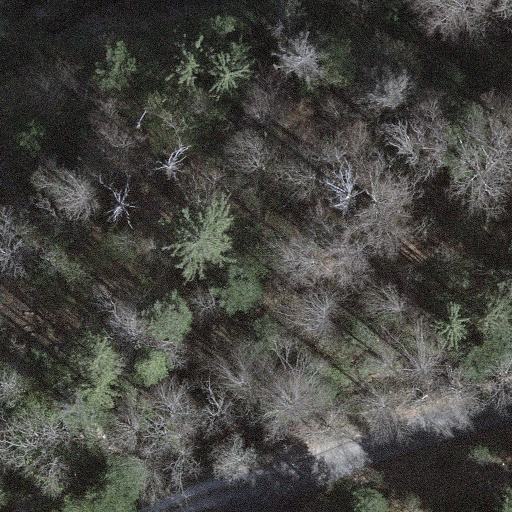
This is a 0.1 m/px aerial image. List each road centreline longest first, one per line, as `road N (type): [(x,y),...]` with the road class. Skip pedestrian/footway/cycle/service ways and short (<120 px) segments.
road 1 (track): [(170,511),(205,495),(359,458),(511,464)]
road 2 (unclassified): [(263,511),(359,458),(511,406)]
